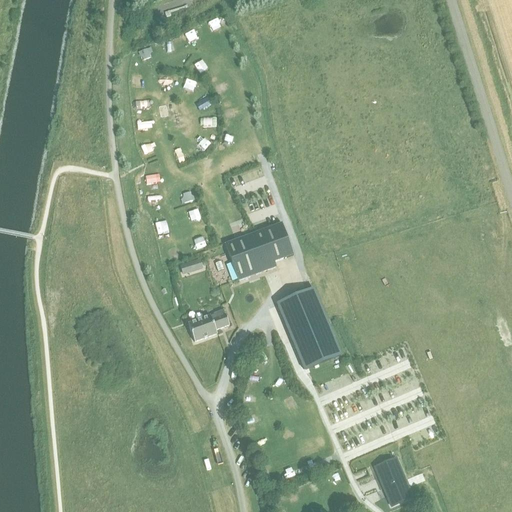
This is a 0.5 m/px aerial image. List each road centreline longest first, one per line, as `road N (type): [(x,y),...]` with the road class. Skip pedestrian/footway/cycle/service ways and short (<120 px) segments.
road 1 (unclassified): [(242,511),(213,411),(152,304),(126,230),(108,114),(112,0)]
road 2 (unclassified): [(511,199),(449,0)]
